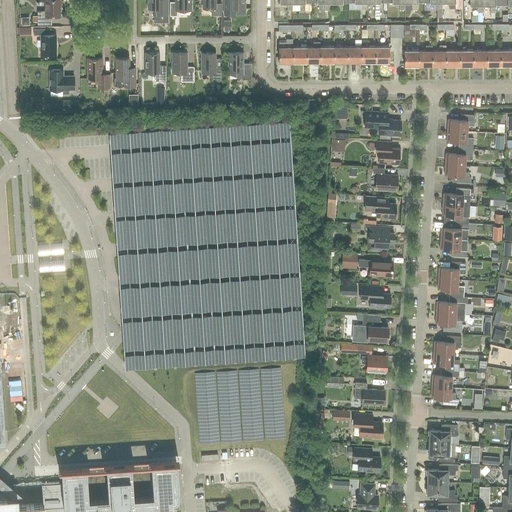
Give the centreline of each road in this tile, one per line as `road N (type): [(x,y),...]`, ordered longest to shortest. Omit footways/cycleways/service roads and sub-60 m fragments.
road 1 (residential): [(415,413),(433,90)]
road 2 (residential): [(24,145),(41,411)]
road 3 (residential): [(262,40),(81,48),(73,0)]
road 4 (residential): [(24,145),(86,231),(98,345)]
road 5 (residential): [(262,40),(268,83),(281,89),(433,90)]
